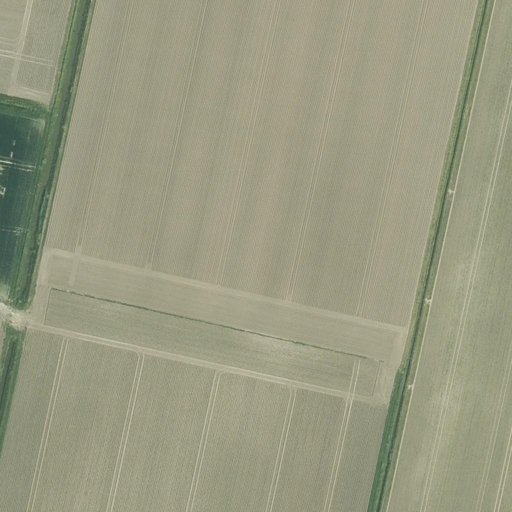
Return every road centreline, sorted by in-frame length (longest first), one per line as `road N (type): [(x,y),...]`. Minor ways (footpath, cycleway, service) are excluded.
road 1 (track): [(73,0),(0,346)]
road 2 (track): [(0,444),(28,311),(8,307)]
road 3 (track): [(399,370),(369,511)]
